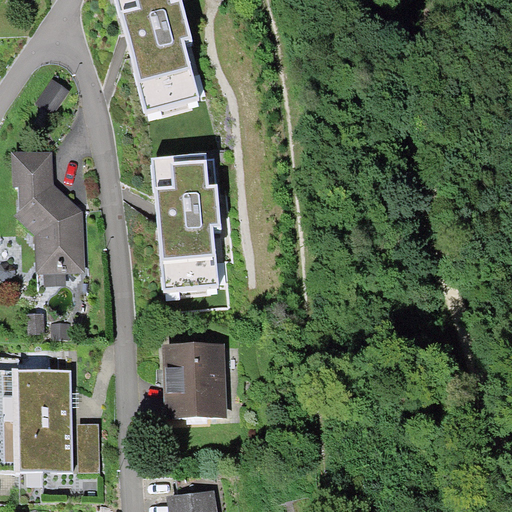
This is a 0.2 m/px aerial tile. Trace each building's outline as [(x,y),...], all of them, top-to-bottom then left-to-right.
[(172,0),(116,0),(128,42),(146,112),(198,98),(183,41),(192,39),(181,0),(176,0),(173,1),(172,0)] [(54,80),(36,104),(52,115),(69,92),(54,80)] [(53,154),(14,155),(14,189),(19,189),(20,214),(17,219),(36,241),(37,274),(45,274),(46,286),(65,286),(65,273),(84,273),(83,214),(61,193),(54,187),(53,154)] [(207,156),(152,161),(165,292),(218,287),(213,233),(222,232),(218,189),(210,189),(207,156)] [(45,314),(28,314),(28,335),(46,334),(45,314)] [(71,325),(52,325),(52,340),(71,340),(71,325)] [(225,343),(164,344),(164,380),(165,418),(226,417),(225,343)] [(71,403),(71,371),(34,372),(4,373),(0,372),(0,473),(73,472),(71,403)] [(100,425),(79,425),(80,474),(101,473),(100,425)] [(217,511),(214,490),(166,498),(168,511),(217,511)]
